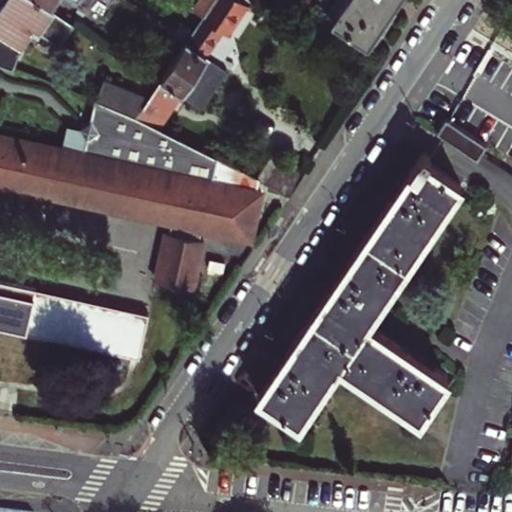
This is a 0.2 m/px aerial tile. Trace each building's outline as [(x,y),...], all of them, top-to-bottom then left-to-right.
[(6,0),(0,9),(0,36),(19,49),(29,34),(35,37),(59,52),(74,31),(49,15),(27,0),(6,0)] [(27,0),(49,15),(59,0),(83,16),(93,0),(27,0)] [(224,32),(241,7),(231,0),(215,0),(216,1),(204,17),(224,32)] [(332,0),(321,16),(361,43),(386,6),(390,0),(332,0)] [(201,21),(185,46),(168,70),(157,86),(146,103),(134,120),(154,131),(177,99),(199,113),(212,94),(225,76),(203,61),(224,32),(204,17),(201,21)] [(511,29),(506,25),(472,74),(488,85),(483,92),(511,112),(511,29)] [(160,65),(168,70),(185,46),(169,35),(153,59),(160,65)] [(149,81),(157,86),(168,70),(160,65),(149,81)] [(100,84),(90,104),(134,120),(146,103),(100,84)] [(0,191),(157,221),(155,232),(151,231),(146,257),(156,271),(169,274),(183,264),(188,238),(186,238),(187,227),(238,237),(246,190),(249,180),(178,144),(154,131),(134,120),(90,104),(86,126),(71,129),(58,126),(53,149),(0,137),(0,191)] [(471,154),(476,147),(440,122),(430,136),(467,161),(471,154)] [(288,421),(329,363),(408,418),(439,378),(357,323),(453,188),(420,165),(425,155),(418,151),(394,185),(333,273),(274,357),(250,392),(288,421)] [(254,178),(280,197),(297,171),(272,154),(254,178)] [(146,257),(144,270),(156,271),(146,257)] [(183,264),(169,274),(181,275),(183,264)]
